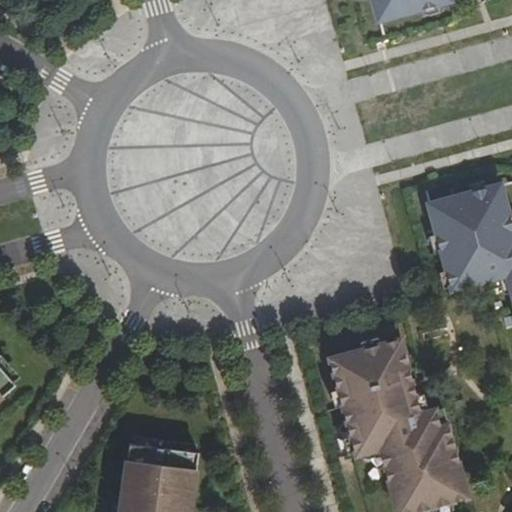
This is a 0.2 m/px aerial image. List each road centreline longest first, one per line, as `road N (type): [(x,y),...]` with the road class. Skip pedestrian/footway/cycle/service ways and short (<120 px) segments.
road 1 (tertiary): [(232,270),(285,232),(299,202),(295,136),(257,91),(230,79),(171,79)]
road 2 (residential): [(19,511),(161,266)]
road 3 (tertiary): [(232,270),(296,511)]
road 4 (residential): [(0,48),(119,118)]
